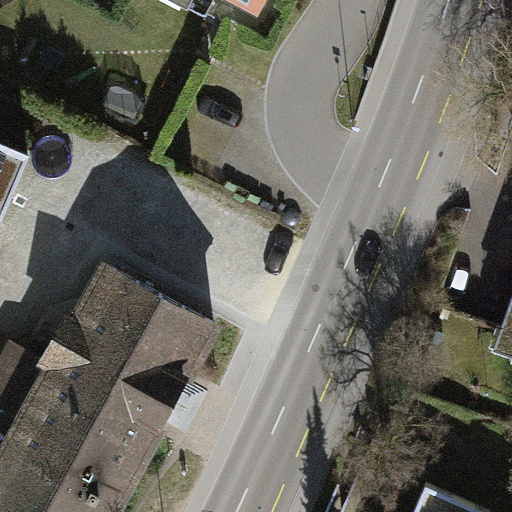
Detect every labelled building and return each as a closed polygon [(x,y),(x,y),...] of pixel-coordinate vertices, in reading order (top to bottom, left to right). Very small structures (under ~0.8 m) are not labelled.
[(238,0),(256,9),(260,0),(238,0)] [(0,218),(28,153),(0,140),(0,218)] [(0,402),(26,417),(0,463),(0,511),(111,511),(215,321),(108,263),(79,316),(68,310),(43,358),(54,364),(49,374),(8,352),(0,366),(0,402)] [(511,296),(503,322),(501,328),(511,331),(511,296)] [(511,331),(501,328),(503,322),(498,321),(490,344),(511,352),(511,331)] [(494,511),(495,511),(492,509),(427,481),(413,511),(494,511)] [(511,511),(511,500),(498,494),(492,509),(495,511),(494,511),(511,511)]
